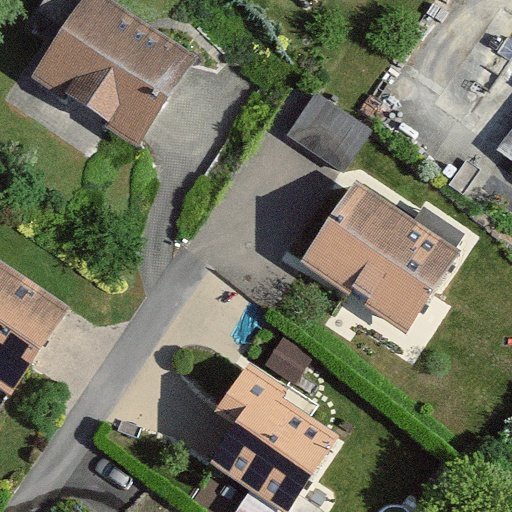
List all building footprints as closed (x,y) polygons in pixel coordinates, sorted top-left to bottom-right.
[(191,74),(93,10),(33,102),(131,165),(140,152),(191,74)] [(322,87),(294,131),(350,166),(377,123),(322,87)] [(511,151),(501,165),(511,173),(511,151)] [(413,240),(358,201),(301,282),(395,349),(453,267),(448,263),(462,244),(427,220),(413,240)] [(81,312),(0,254),(0,383),(13,394),(19,398),(37,372),(81,312)] [(287,415),(246,385),(222,419),(240,431),(221,459),(288,506),(325,453),(282,422),(287,415)]
